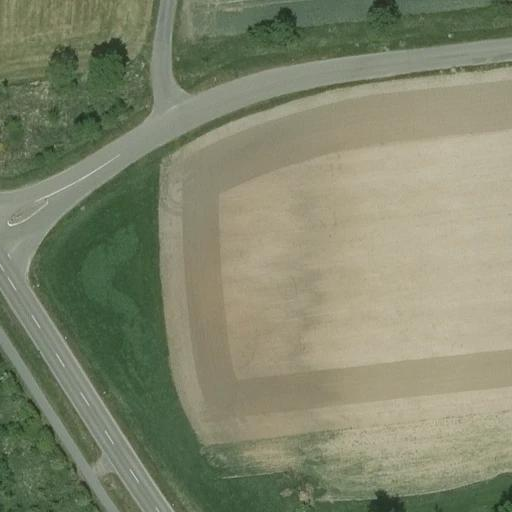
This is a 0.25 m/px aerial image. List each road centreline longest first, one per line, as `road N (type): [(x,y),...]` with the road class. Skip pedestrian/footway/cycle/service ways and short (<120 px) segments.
road 1 (unclassified): [(511,50),(323,73),(175,123)]
road 2 (secondary): [(0,267),(156,511)]
road 3 (unclassified): [(175,123),(0,232)]
road 4 (unclassified): [(175,123),(160,47),(168,0)]
